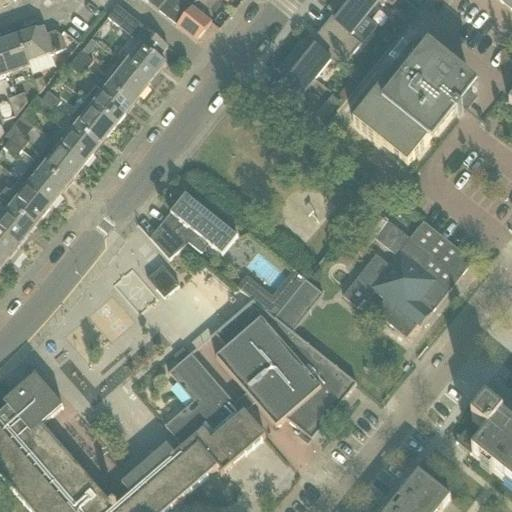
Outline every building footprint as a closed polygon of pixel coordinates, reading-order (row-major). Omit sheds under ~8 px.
[(142,0),(159,13),(169,0),(142,0)] [(180,0),(169,0),(159,13),(178,28),(192,9),(180,0)] [(352,59),(362,47),(351,39),(367,19),(342,0),(336,0),(328,11),(335,17),(321,34),(352,59)] [(393,9),(399,0),(342,0),(367,19),(382,0),(393,9)] [(404,0),(396,11),(409,22),(418,11),(404,0)] [(412,0),(411,3),(419,9),(426,1),(425,0),(412,0)] [(119,9),(109,21),(132,40),(136,43),(145,30),(142,28),(119,9)] [(178,28),(196,43),(211,24),(192,9),(178,28)] [(29,66),(51,58),(67,52),(62,38),(56,34),(47,38),(44,30),(19,39),(29,66)] [(140,49),(125,68),(150,88),(166,67),(159,61),(168,49),(145,30),(136,43),(134,44),(140,49)] [(321,34),(306,52),(300,46),(288,60),(316,82),(332,63),(342,71),(352,59),(321,34)] [(29,66),(19,39),(0,46),(0,51),(9,78),(30,71),(28,66),(29,66)] [(82,55),(75,63),(87,73),(94,64),(88,59),(97,47),(92,43),(82,55)] [(418,46),(403,65),(354,126),(409,169),(452,115),(458,121),(464,114),(457,109),(461,104),(466,108),(474,98),(470,94),(473,90),(418,46)] [(0,81),(9,78),(0,51),(0,81)] [(277,74),(284,80),(269,98),(300,123),(311,110),(301,102),(316,82),(288,60),(277,74)] [(361,65),(368,70),(372,66),(365,60),(361,65)] [(75,63),(70,70),(82,80),(87,73),(75,63)] [(133,109),(150,88),(124,68),(109,88),(108,89),(133,109)] [(43,80),(35,83),(40,97),(46,89),(43,80)] [(338,99),(344,104),(360,85),(354,80),(338,99)] [(92,110),(117,130),(133,109),(108,89),(109,88),(102,83),(85,103),(92,108),(92,110)] [(25,96),(17,99),(22,113),(28,105),(25,96)] [(62,105),(49,96),(43,103),(56,113),(62,105)] [(332,98),(326,106),(336,113),(341,106),(332,98)] [(22,113),(17,99),(9,102),(15,120),(16,120),(22,113)] [(56,113),(43,103),(37,111),(50,121),(56,113)] [(101,149),(117,130),(92,110),(76,128),(76,129),(101,149)] [(84,170),(101,149),(76,129),(76,128),(65,119),(59,128),(70,137),(60,149),(59,150),(84,170)] [(17,136),(11,143),(23,153),(29,146),(17,136)] [(17,161),(23,153),(11,143),(5,151),(17,161)] [(68,189),(84,170),(59,150),(60,149),(53,144),(37,164),(37,165),(68,189)] [(20,184),(52,210),(68,189),(37,165),(37,164),(36,163),(20,184)] [(0,200),(11,210),(36,230),(52,210),(20,184),(12,194),(7,191),(0,200)] [(151,242),(170,263),(190,246),(193,249),(200,240),(223,259),(238,240),(186,198),(151,242)] [(0,234),(19,250),(36,230),(11,210),(0,223),(0,234)] [(369,238),(376,243),(396,259),(410,242),(390,226),(383,221),(369,238)] [(424,225),(410,242),(434,260),(424,273),(450,294),(474,265),(424,225)] [(0,268),(3,271),(19,250),(0,234),(0,268)] [(426,318),(429,321),(450,294),(424,273),(434,260),(410,242),(396,259),(389,268),(377,259),(358,282),(375,296),(384,303),(375,315),(407,342),(426,318)] [(148,282),(165,302),(180,289),(163,269),(148,282)] [(358,282),(344,300),(361,313),(375,296),(358,282)] [(275,321),(293,336),(323,297),(306,283),(275,321)] [(321,433),(357,387),(293,336),(275,321),(254,304),(215,338),(215,339),(217,339),(228,352),(217,362),(276,431),(277,431),(287,423),(302,435),(300,438),(310,446),(321,433)] [(181,367),(190,359),(183,351),(174,359),(181,367)] [(122,488),(131,497),(117,509),(113,511),(172,511),(217,474),(222,479),(246,458),(246,459),(263,445),(263,444),(266,441),(266,440),(263,437),(264,436),(249,419),(249,420),(246,416),(245,416),(237,406),(235,407),(193,359),(193,358),(193,357),(192,358),(169,377),(170,379),(171,378),(195,406),(167,430),(167,429),(166,430),(184,451),(176,459),(168,449),(122,488)] [(36,379),(35,380),(5,406),(9,411),(0,418),(0,479),(28,511),(113,511),(117,509),(114,506),(113,508),(44,428),(64,411),(36,379)] [(473,426),(468,431),(456,446),(477,462),(511,490),(511,430),(503,423),(504,421),(487,407),(472,426),(473,426)] [(444,511),(451,503),(419,477),(391,511),(444,511)]
